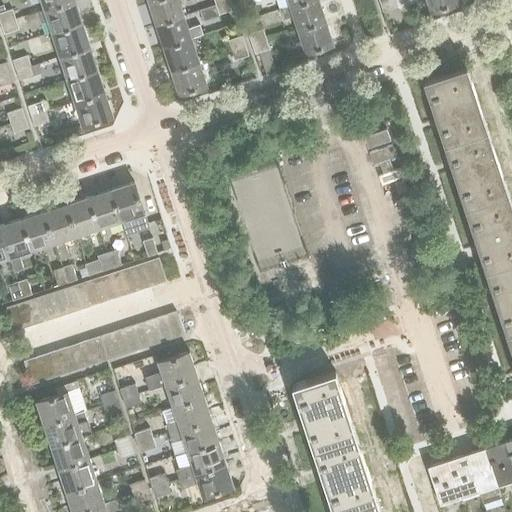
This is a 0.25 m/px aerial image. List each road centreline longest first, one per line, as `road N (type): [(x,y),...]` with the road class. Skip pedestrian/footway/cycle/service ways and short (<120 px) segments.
road 1 (residential): [(155,133),(262,87),(511,7)]
road 2 (residential): [(448,414),(417,321),(237,376)]
road 3 (residential): [(237,376),(155,133)]
road 4 (residential): [(0,182),(155,133)]
road 5 (residential): [(244,511),(266,494),(268,475),(237,376)]
road 6 (residential): [(155,133),(109,0)]
